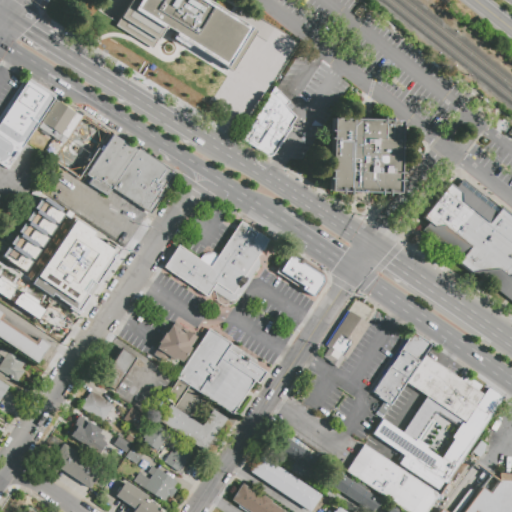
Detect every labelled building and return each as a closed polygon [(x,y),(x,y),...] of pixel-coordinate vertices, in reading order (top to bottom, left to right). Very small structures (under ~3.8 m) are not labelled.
[(130,0),(116,23),(115,26),(129,35),(150,48),(163,26),(169,29),(174,32),(172,36),(230,72),(255,31),(205,0),(130,0)] [(0,163),(9,169),(38,126),(56,98),(29,80),(0,123),(0,163)] [(274,91),(299,118),(276,156),(271,158),(242,141),(274,91)] [(82,115),(56,98),(38,126),(65,143),(82,115)] [(111,131),(80,179),(53,161),(65,143),(82,115),(84,114),(111,131)] [(326,191),(392,193),(397,194),(397,187),(399,124),(399,120),(394,120),(329,118),(326,191)] [(138,149),(113,188),(108,196),(89,184),(92,178),(87,175),(114,134),(138,149)] [(178,174),(151,214),(113,188),(138,149),(139,148),(178,174)] [(446,248),(485,197),(464,180),(459,187),(453,183),(425,219),(430,223),(424,231),(446,248)] [(0,251),(36,197),(61,213),(21,272),(0,256),(0,251)] [(446,248),(511,300),(511,218),(485,197),(446,248)] [(70,220),(119,250),(75,313),(30,284),(70,220)] [(266,243),(256,259),(257,269),(233,306),(222,309),(214,305),(212,294),(210,293),(205,299),(161,270),(176,248),(209,270),(239,224),(266,243)] [(274,274),(285,258),(288,259),(289,257),(320,276),(322,282),(311,298),(274,274)] [(0,280),(12,289),(6,300),(0,295),(0,280)] [(11,303),(36,320),(42,308),(18,291),(11,303)] [(0,311),(0,339),(38,365),(51,345),(41,339),(38,343),(3,319),(6,315),(0,311)] [(347,314),(318,359),(337,371),(338,369),(366,327),(347,314)] [(169,326),(181,334),(183,331),(194,338),(187,347),(189,349),(180,363),(174,359),(171,363),(164,358),(161,363),(149,356),(157,344),(155,344),(162,332),(164,333),(169,326)] [(208,330),(176,379),(231,416),(253,382),(257,384),(265,373),(253,365),(255,361),(208,330)] [(412,333),(371,394),(389,406),(403,384),(423,355),(430,345),(412,333)] [(1,347),(0,348),(0,354),(6,358),(0,366),(0,370),(19,384),(27,372),(23,369),(27,363),(10,351),(9,353),(1,347)] [(114,393),(98,382),(120,348),(136,359),(114,393)] [(488,389),(483,396),(435,364),(423,355),(403,384),(416,392),(428,401),(403,438),(379,422),(371,435),(444,485),(503,399),(488,389)] [(0,400),(9,387),(0,381),(0,400)] [(91,391),(122,411),(111,429),(80,409),(91,391)] [(167,403),(156,419),(207,452),(229,420),(214,411),(204,427),(167,403)] [(130,407),(123,419),(139,431),(147,418),(130,407)] [(70,434),(98,453),(107,440),(98,433),(100,430),(81,417),(70,434)] [(155,424),(195,449),(180,473),(163,462),(172,448),(163,443),(156,455),(139,444),(148,429),(151,430),(155,424)] [(117,437),(112,444),(126,453),(130,445),(117,437)] [(286,437),(319,458),(311,472),(277,451),(286,437)] [(62,443),(102,469),(89,489),(49,463),(62,443)] [(363,444),(346,471),(405,511),(425,511),(437,494),(363,444)] [(132,446),(125,456),(136,464),(143,453),(132,446)] [(260,456),(249,472),(309,511),(320,496),(260,456)] [(151,466),(146,473),(150,476),(149,479),(139,472),(132,482),(164,502),(168,497),(170,499),(176,491),(172,489),(176,483),(151,466)] [(336,472),(328,484),(368,511),(370,511),(378,500),(336,472)] [(511,511),(511,477),(503,476),(489,497),(481,490),(464,511),(442,511),(440,510),(438,511),(511,511)] [(125,481),(148,496),(147,499),(160,507),(157,511),(158,511),(132,511),(134,510),(114,498),(125,481)] [(242,484),(231,501),(247,511),(283,511),(271,503),(272,502),(257,493),(256,494),(242,484)]
